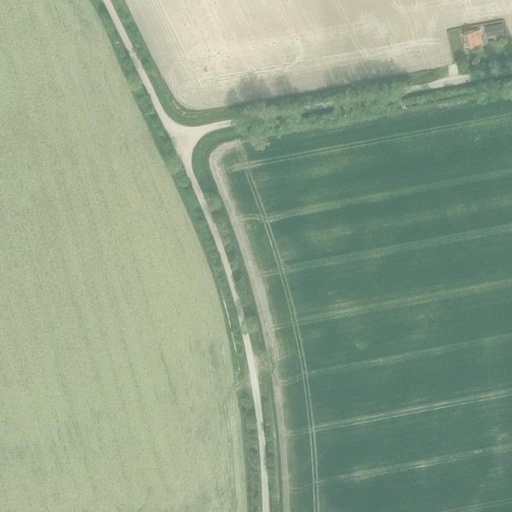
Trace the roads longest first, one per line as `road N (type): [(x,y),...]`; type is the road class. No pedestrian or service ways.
road 1 (unclassified): [(268,511),(259,370),(238,291),(178,137)]
road 2 (unclassified): [(178,137),(511,72)]
road 3 (unclassified): [(178,137),(110,0)]
